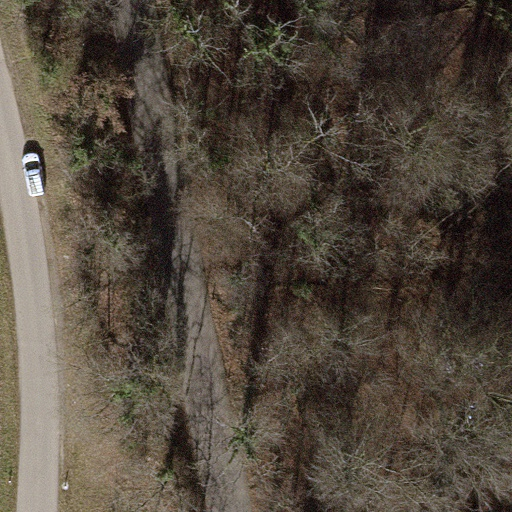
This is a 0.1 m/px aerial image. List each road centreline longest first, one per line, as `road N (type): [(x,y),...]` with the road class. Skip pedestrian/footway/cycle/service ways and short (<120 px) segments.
road 1 (tertiary): [(239,511),(129,0)]
road 2 (unclassified): [(0,107),(34,274),(45,400),(40,511)]
